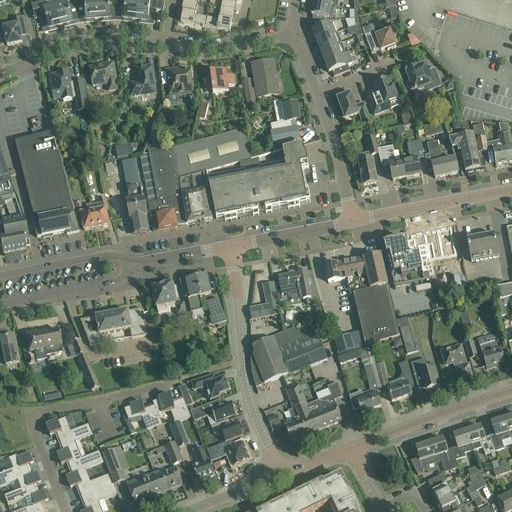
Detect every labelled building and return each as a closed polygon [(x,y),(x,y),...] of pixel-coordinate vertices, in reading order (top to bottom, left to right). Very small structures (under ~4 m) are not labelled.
[(53,0),(55,5),(61,26),(73,23),(70,11),(77,9),(75,0),(53,0)] [(75,0),(77,9),(85,9),(86,21),(98,20),(96,0),(75,0)] [(96,0),(98,20),(104,19),(104,21),(111,21),(109,7),(117,6),(117,0),(96,0)] [(117,0),(117,6),(125,7),(124,19),(136,20),(138,0),(117,0)] [(138,0),(136,20),(142,21),(141,23),(148,24),(149,10),(157,11),(163,12),(165,0),(138,0)] [(222,0),(221,7),(226,8),(227,2),(235,4),(235,0),(222,0)] [(314,0),(314,4),(335,8),(335,7),(338,8),(339,0),(314,0)] [(386,9),(397,7),(394,0),(386,0),(387,1),(386,2),(386,9)] [(61,26),(55,5),(48,7),(46,1),(32,5),(35,20),(46,17),(49,29),(61,26)] [(202,27),(205,28),(207,17),(196,15),(197,5),(202,6),(202,4),(193,2),(192,8),(184,6),(182,15),(181,14),(181,15),(182,15),(181,22),(203,27),(202,27)] [(335,8),(314,4),(312,15),(328,18),(329,18),(333,19),(335,8)] [(207,17),(205,28),(208,28),(230,32),(231,25),(233,25),(233,24),(231,24),(233,16),(225,14),(226,8),(221,7),(219,19),(207,17)] [(21,35),(28,33),(26,23),(25,17),(17,19),(17,22),(0,25),(0,30),(2,40),(6,39),(7,46),(22,43),(21,35)] [(322,27),(313,30),(317,41),(336,34),(336,33),(338,33),(334,23),(332,24),(329,25),(329,24),(322,27)] [(364,35),(362,30),(360,24),(356,26),(353,27),(357,38),(361,36),(364,35)] [(396,48),(390,31),(376,36),(372,26),(362,30),(364,35),(370,51),(380,48),(381,51),(386,49),(387,51),(396,48)] [(342,44),(338,33),(336,33),(336,34),(317,41),(321,52),(342,44)] [(408,36),(412,48),(422,45),(412,35),(408,36)] [(341,56),(349,53),(349,52),(346,54),(342,44),(321,52),(325,62),(341,56)] [(341,56),(325,62),(329,73),(332,72),(334,78),(350,72),(348,66),(353,64),(350,54),(349,53),(341,56)] [(276,77),(273,61),(252,65),(257,65),(259,78),(255,79),(258,99),(277,95),(274,77),(276,77)] [(90,69),(91,79),(93,86),(102,85),(101,82),(107,81),(109,91),(117,90),(116,83),(117,83),(114,64),(98,66),(98,67),(90,69)] [(153,66),(135,69),(137,83),(130,84),(132,96),(138,95),(138,96),(156,94),(153,66)] [(407,73),(410,81),(407,84),(407,86),(408,88),(408,90),(410,90),(412,91),(413,93),(424,88),(426,93),(443,87),(436,68),(427,71),(425,66),(416,69),(415,67),(408,70),(408,72),(407,73)] [(175,72),(174,70),(166,71),(170,96),(193,93),(190,70),(175,72)] [(204,78),(205,88),(205,91),(212,90),(213,94),(229,92),(228,87),(235,86),(234,75),(227,76),(226,71),(210,73),(211,79),(207,79),(207,78),(204,78)] [(76,95),(79,109),(87,108),(82,82),(74,83),(74,85),(70,85),(68,73),(58,74),(58,75),(52,77),(54,89),(53,89),(55,99),(62,98),(63,100),(73,98),(72,96),(76,95)] [(375,91),(366,95),(374,116),(386,111),(384,105),(398,99),(393,85),(391,86),(389,80),(373,86),(375,91)] [(443,85),(446,93),(455,90),(452,81),(443,85)] [(254,89),(244,91),(247,106),(257,105),(254,89)] [(340,98),(337,99),(345,120),(359,115),(363,125),(370,123),(365,104),(358,106),(355,107),(350,94),(347,95),(346,94),(345,94),(343,94),(341,96),(340,98)] [(271,126),(272,127),(273,133),(272,133),(272,135),(274,145),(300,140),(297,128),(295,122),(300,121),(297,104),(283,107),(282,101),(274,102),(278,124),(271,126)] [(198,119),(205,121),(209,106),(202,105),(198,119)] [(460,124),(453,126),(455,133),(462,131),(460,124)] [(447,132),(445,125),(435,127),(437,136),(440,135),(447,133),(447,132)] [(475,135),(478,154),(481,154),(489,152),(487,143),(483,125),(473,127),(475,135)] [(499,125),(501,136),(502,135),(503,142),(504,142),(506,147),(508,154),(507,154),(509,164),(511,162),(511,145),(508,125),(508,126),(499,125)] [(437,136),(435,127),(430,128),(425,129),(426,138),(432,136),(437,136)] [(176,150),(180,180),(239,163),(241,171),(208,177),(216,219),(310,201),(308,190),(305,191),(301,170),(309,169),(306,153),(305,153),(303,145),(282,149),(284,162),(260,167),(258,158),(251,160),(245,129),(176,150)] [(73,197),(56,132),(16,142),(35,219),(33,220),(37,238),(67,232),(67,235),(79,232),(76,214),(77,214),(73,197)] [(455,156),(461,155),(463,160),(463,163),(464,165),(465,172),(486,168),(484,158),(482,159),(481,154),(478,154),(475,135),(460,138),(450,140),(455,156)] [(499,141),(487,143),(489,152),(493,151),(496,166),(509,164),(507,154),(508,154),(506,147),(504,142),(503,142),(502,135),(501,136),(498,136),(499,141)] [(379,154),(378,150),(375,137),(367,139),(371,156),(379,154)] [(411,161),(404,162),(407,179),(420,176),(417,160),(424,159),(420,142),(415,143),(414,139),(409,140),(409,144),(408,144),(411,161)] [(458,174),(455,159),(442,162),(440,149),(439,149),(437,142),(433,143),(435,150),(437,162),(439,162),(440,168),(446,167),(448,176),(458,174)] [(448,176),(446,167),(440,168),(439,162),(437,162),(435,150),(433,143),(427,144),(429,155),(425,156),(427,164),(426,164),(427,172),(433,171),(435,179),(448,176)] [(132,155),(130,144),(115,147),(117,159),(132,155)] [(160,147),(148,149),(148,151),(149,155),(161,152),(160,147)] [(393,147),(378,150),(379,154),(382,167),(390,165),(393,182),(407,179),(404,162),(396,164),(393,147)] [(181,190),(179,180),(180,180),(176,150),(176,149),(161,152),(149,155),(140,157),(147,194),(148,203),(151,219),(152,219),(152,218),(157,217),(157,220),(159,230),(184,226),(187,225),(184,211),(183,201),(181,190)] [(96,161),(93,150),(75,155),(78,166),(96,161)] [(2,151),(0,151),(0,186),(12,182),(2,151)] [(136,160),(122,163),(129,202),(127,202),(130,219),(131,225),(133,235),(149,232),(147,222),(146,216),(147,216),(144,199),(143,200),(141,186),(136,160)] [(373,160),(359,163),(359,167),(360,173),(363,186),(377,183),(373,160)] [(203,173),(180,180),(179,180),(181,190),(183,201),(184,211),(187,225),(212,220),(203,173)] [(0,186),(0,237),(1,237),(4,256),(27,251),(26,249),(31,248),(25,219),(12,182),(0,186)] [(77,196),(73,197),(77,214),(78,216),(81,216),(84,231),(97,229),(93,205),(92,205),(92,204),(86,206),(88,213),(83,213),(81,202),(79,203),(77,196)] [(100,203),(93,205),(97,229),(110,226),(107,211),(110,211),(106,197),(100,199),(100,203)] [(410,239),(406,239),(409,254),(418,252),(423,275),(433,274),(431,264),(426,265),(425,261),(456,255),(449,227),(445,228),(446,231),(440,232),(440,229),(430,231),(431,234),(425,235),(424,232),(422,232),(422,235),(416,236),(416,233),(409,235),(410,239)] [(511,227),(507,228),(508,232),(507,232),(511,256),(511,284),(498,288),(500,301),(508,299),(511,297),(511,227)] [(467,240),(469,249),(472,263),(498,258),(494,234),(467,240)] [(409,254),(406,240),(383,245),(395,287),(430,280),(429,275),(423,276),(418,252),(409,254)] [(386,286),(380,256),(337,265),(337,264),(325,267),(328,283),(346,280),(349,296),(353,295),(365,348),(398,338),(387,286),(386,286)] [(321,303),(312,270),(306,272),(306,270),(298,272),(298,273),(278,277),(282,296),(289,294),(290,301),(291,301),(291,302),(302,300),(303,300),(310,299),(311,305),(321,303)] [(179,281),(183,290),(186,300),(188,300),(191,313),(203,310),(200,297),(211,294),(207,276),(205,277),(204,274),(187,278),(188,279),(179,281)] [(267,306),(250,310),(252,320),(280,315),(274,284),(263,286),(267,306)] [(172,285),(153,289),(156,309),(157,308),(158,315),(168,313),(167,307),(175,305),(174,300),(178,300),(176,289),(173,290),(172,285)] [(218,299),(209,302),(206,303),(214,327),(227,322),(218,299)] [(508,304),(508,302),(509,301),(508,299),(500,301),(497,301),(501,318),(506,316),(503,307),(505,307),(508,304)] [(184,305),(175,307),(178,316),(186,314),(184,305)] [(321,308),(316,309),(319,326),(324,325),(321,308)] [(80,321),(90,347),(102,345),(100,335),(131,329),(133,339),(148,336),(143,309),(128,312),(128,311),(96,317),(96,318),(80,321)] [(408,320),(400,323),(406,347),(414,345),(411,335),(412,335),(408,320)] [(301,340),(278,349),(289,376),(328,360),(316,329),(315,330),(313,327),(298,333),(301,340)] [(0,347),(2,347),(6,367),(20,364),(14,336),(1,339),(0,331),(0,347)] [(45,349),(46,356),(63,352),(61,346),(63,346),(60,331),(42,334),(45,349)] [(37,332),(27,334),(30,352),(35,351),(37,361),(47,359),(46,356),(45,349),(42,334),(38,335),(37,332)] [(477,340),(482,356),(487,370),(495,368),(494,366),(504,362),(503,356),(509,355),(507,349),(501,351),(496,334),(477,340)] [(350,335),(334,340),(339,355),(354,350),(350,335)] [(401,337),(392,340),(395,347),(403,345),(402,338),(401,337)] [(274,338),(251,348),(251,362),(252,372),(256,388),(265,385),(288,376),(289,376),(278,349),(274,338)] [(72,343),(91,391),(100,388),(85,354),(84,347),(81,340),(72,343)] [(473,342),(465,344),(470,360),(477,358),(473,342)] [(375,366),(376,365),(374,358),(371,347),(363,349),(363,350),(338,358),(340,365),(361,359),(362,365),(363,364),(368,385),(372,384),(379,381),(375,366)] [(456,369),(457,376),(460,385),(473,382),(469,366),(466,366),(461,348),(443,353),(446,366),(455,364),(457,369),(456,369)] [(34,356),(27,357),(29,365),(36,363),(34,356)] [(426,360),(411,364),(415,380),(418,390),(425,388),(426,391),(440,387),(437,377),(435,370),(433,364),(427,366),(426,360)] [(399,365),(406,384),(388,391),(392,403),(412,395),(410,389),(414,387),(407,362),(399,365)] [(386,378),(382,364),(376,365),(375,366),(379,381),(386,378)] [(201,380),(204,387),(206,386),(207,388),(209,392),(207,392),(210,401),(221,397),(220,395),(230,392),(229,390),(231,390),(228,384),(227,384),(224,378),(217,381),(215,375),(201,380)] [(342,421),(334,401),(342,398),(337,384),(328,388),(332,397),(319,402),(322,409),(321,409),(329,427),(342,421)] [(306,405),(298,386),(286,391),(293,409),(295,408),(296,409),(305,405),(306,405)] [(362,392),(349,397),(354,411),(359,409),(361,414),(382,406),(377,395),(365,399),(362,392)] [(61,394),(43,397),(45,403),(62,400),(61,394)] [(153,403),(162,425),(158,415),(162,413),(162,414),(171,412),(175,424),(191,418),(187,408),(184,400),(173,403),(171,395),(158,398),(159,400),(153,403)] [(190,397),(183,399),(184,400),(187,408),(193,405),(190,397)] [(233,408),(231,403),(226,405),(222,407),(220,401),(191,412),(194,422),(207,417),(212,415),(216,424),(236,416),(235,414),(237,413),(235,408),(233,408)] [(153,403),(154,406),(144,410),(143,402),(130,405),(130,407),(124,409),(129,422),(141,417),(147,431),(162,425),(153,403)] [(329,427),(321,409),(322,409),(319,402),(315,404),(306,407),(309,415),(308,415),(309,417),(304,419),(306,424),(302,425),(306,435),(329,427)] [(302,425),(306,424),(304,419),(309,417),(308,415),(309,415),(306,407),(305,405),(296,409),(300,421),(285,427),(290,442),(306,435),(302,425)] [(278,415),(268,419),(272,428),(282,424),(278,415)] [(57,420),(46,425),(51,437),(57,435),(62,447),(75,442),(75,443),(76,442),(93,436),(93,435),(89,425),(71,432),(66,419),(66,418),(59,421),(58,422),(57,420)] [(511,440),(504,419),(491,423),(495,436),(489,438),(494,453),(504,450),(502,442),(511,440)] [(225,422),(211,427),(214,435),(219,438),(223,436),(226,443),(243,437),(242,435),(243,433),(242,430),(240,430),(238,424),(228,428),(225,422)] [(188,445),(179,423),(170,426),(179,449),(188,445)] [(489,438),(485,439),(481,427),(466,431),(473,452),(483,449),(485,456),(494,453),(489,438)] [(458,448),(452,450),(457,469),(459,468),(457,462),(465,459),(464,455),(473,452),(466,431),(453,436),(458,448)] [(429,444),(436,465),(442,463),(443,465),(442,465),(445,473),(457,469),(452,450),(447,452),(443,439),(429,444)] [(82,459),(76,442),(75,443),(75,442),(62,447),(63,451),(57,453),(62,466),(68,463),(72,474),(73,474),(86,470),(103,463),(99,452),(82,459)] [(165,447),(173,466),(183,462),(176,443),(165,447)] [(419,459),(410,462),(418,476),(424,474),(423,472),(426,471),(428,470),(427,467),(436,465),(429,444),(416,448),(419,459)] [(228,460),(226,461),(229,468),(244,462),(241,455),(243,454),(241,449),(239,449),(238,445),(226,450),(225,446),(216,450),(215,446),(204,451),(207,459),(219,455),(222,456),(226,455),(228,460)] [(209,461),(208,462),(207,459),(204,451),(202,448),(193,451),(199,465),(193,468),(198,481),(206,477),(207,479),(213,477),(212,475),(214,474),(209,461)] [(114,450),(103,454),(115,485),(126,481),(114,450)] [(0,474),(0,487),(0,488),(17,481),(18,481),(31,476),(31,475),(27,466),(34,464),(30,453),(18,458),(17,456),(9,459),(2,461),(6,472),(0,474)] [(499,468),(493,469),(496,477),(511,472),(509,464),(507,465),(505,466),(501,467),(499,468)] [(154,474),(161,493),(182,484),(176,469),(164,474),(163,471),(154,474)] [(72,474),(66,477),(71,489),(77,486),(82,498),(112,486),(112,485),(109,476),(91,482),(86,470),(73,474),(72,474)] [(21,490),(5,496),(8,505),(8,506),(25,499),(24,499),(25,499),(38,494),(38,493),(35,486),(41,483),(37,473),(31,475),(31,476),(18,481),(17,481),(21,490)] [(161,493),(154,474),(127,485),(134,503),(161,493)] [(477,475),(474,476),(481,490),(487,487),(480,474),(477,475)] [(362,511),(350,487),(347,488),(343,478),(342,477),(339,476),(338,477),(338,476),(326,482),(323,484),(322,481),(308,488),(308,489),(297,495),(296,494),(282,501),(282,502),(271,508),(270,507),(259,511),(362,511)] [(443,483),(440,476),(428,482),(431,489),(443,483)] [(469,479),(473,487),(476,493),(481,490),(474,476),(469,479)] [(118,495),(114,485),(112,485),(112,486),(82,498),(87,510),(82,511),(102,511),(99,503),(118,495)] [(432,492),(438,504),(452,497),(446,485),(432,492)] [(28,508),(18,511),(45,511),(42,504),(48,502),(44,491),(38,493),(38,494),(25,499),(24,499),(25,499),(28,508)] [(502,511),(511,511),(511,493),(497,501),(502,511)] [(452,497),(438,504),(442,511),(453,511),(465,506),(459,494),(452,497)] [(480,498),(474,501),(478,509),(483,506),(480,498)]
